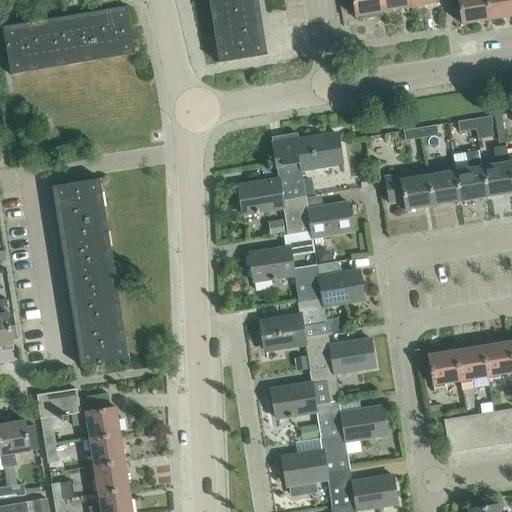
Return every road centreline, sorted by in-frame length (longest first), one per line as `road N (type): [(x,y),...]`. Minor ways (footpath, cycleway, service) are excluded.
road 1 (residential): [(59,356),(29,175),(191,152)]
road 2 (residential): [(260,511),(230,347),(194,316)]
road 3 (unclassified): [(203,511),(194,316)]
road 4 (residential): [(405,325),(392,254),(511,235)]
road 5 (unclassified): [(326,93),(511,61)]
road 6 (unclassified): [(194,316),(191,152)]
road 7 (residential): [(428,481),(405,325)]
road 8 (unclassified): [(191,119),(326,93)]
road 9 (unclassified): [(191,119),(161,0)]
